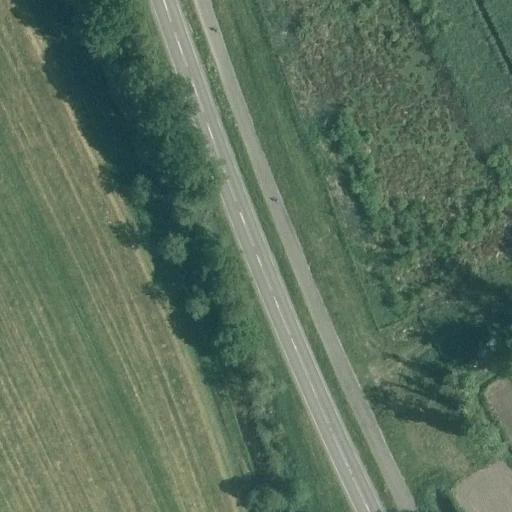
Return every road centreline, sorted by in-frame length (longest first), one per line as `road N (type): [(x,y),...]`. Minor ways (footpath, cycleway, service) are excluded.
road 1 (unclassified): [(408,511),(307,286),(201,0)]
road 2 (secondary): [(368,511),(252,243),(163,0)]
